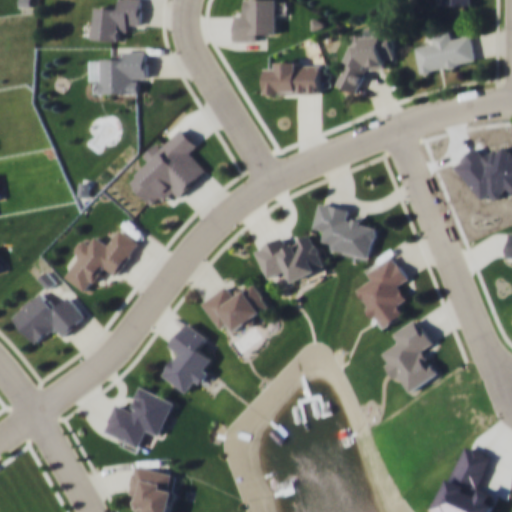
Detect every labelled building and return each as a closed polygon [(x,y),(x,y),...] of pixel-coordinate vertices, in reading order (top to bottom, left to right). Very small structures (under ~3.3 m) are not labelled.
[(95,38),(119,39),(120,28),(142,29),(143,0),(120,0),(120,4),(96,3),(95,38)] [(236,14),(235,40),(264,40),(264,31),(278,31),(278,0),(245,0),(245,14),(236,14)] [(352,44),(338,81),(339,84),(359,92),(368,67),(387,66),(386,57),(396,57),(395,26),(356,27),(352,38),(352,44)] [(422,72),(478,60),(472,34),(453,39),(451,29),(434,33),(436,42),(416,47),(422,72)] [(138,92),(138,81),(149,81),(149,49),(118,49),(118,59),(101,59),(101,92),(138,92)] [(322,60),(277,60),(277,62),(268,62),(268,92),(322,92),(322,60)] [(352,207),(322,200),(316,227),(326,229),(325,236),(334,238),(331,248),(372,258),(379,226),(350,219),(352,207)] [(142,241),(121,226),(109,243),(97,234),(93,241),(85,235),(74,251),(81,257),(67,276),(89,292),(106,268),(117,276),(142,241)] [(256,247),(270,279),(292,270),(296,279),(328,265),(313,233),(290,243),(286,234),(256,247)] [(383,329),(409,313),(402,302),(412,296),(403,282),(411,277),(396,253),(368,271),(374,281),(359,291),(383,329)] [(203,300),(223,330),(233,323),(238,331),(273,307),(254,278),(235,291),(229,283),(203,300)] [(13,315),(37,344),(55,328),(63,337),(87,316),(69,294),(57,304),(44,288),(13,315)] [(407,393),(443,372),(428,347),(437,342),(422,316),(396,331),(402,342),(384,353),(407,393)] [(169,346),(177,351),(162,373),(193,393),(219,355),(203,345),(210,335),(187,319),(169,346)] [(119,400),(106,431),(144,447),(151,430),(164,435),(178,400),(141,384),(133,406),(119,400)] [(136,511),(140,511),(172,511),(179,484),(170,482),(173,471),(138,463),(131,494),(140,496),(136,511)]
